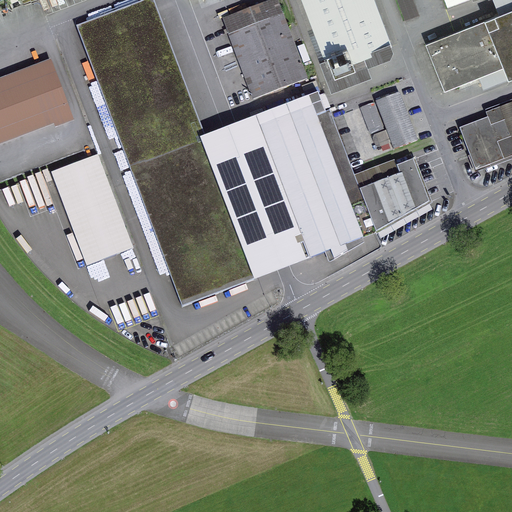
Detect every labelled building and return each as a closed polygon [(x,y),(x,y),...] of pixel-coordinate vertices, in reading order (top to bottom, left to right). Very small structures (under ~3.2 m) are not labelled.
[(132,167),(208,141),(156,0),(145,0),(80,24),(132,167)] [(282,0),(273,0),(228,17),(257,94),(311,73),(282,0)] [(307,0),(336,73),(393,51),(374,0),(307,0)] [(400,0),(407,18),(418,14),(412,0),(400,0)] [(511,0),(494,0),(494,1),(499,13),(511,7),(511,0)] [(483,19),(503,66),(508,79),(511,77),(511,7),(499,13),(483,19)] [(445,90),(503,66),(483,19),(426,43),(445,90)] [(0,145),(74,116),(52,61),(0,81),(0,145)] [(398,97),(379,104),(395,144),(414,137),(398,97)] [(260,122),(310,258),(363,239),(313,103),(260,122)] [(490,118),(462,129),(477,169),(511,155),(511,103),(488,113),(490,118)] [(310,258),(260,122),(237,130),(208,141),(217,165),(226,190),(256,272),(286,264),(310,258)] [(208,141),(132,167),(180,300),(256,272),(226,190),(217,165),(208,141)] [(87,265),(134,248),(99,154),(52,171),(87,265)] [(357,174),(379,232),(430,203),(414,159),(396,165),(394,161),(357,174)]
